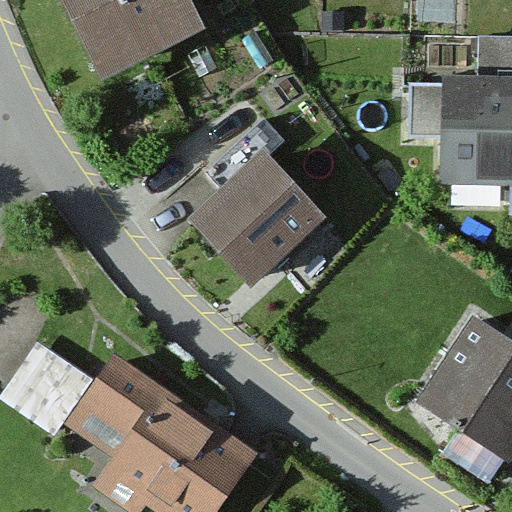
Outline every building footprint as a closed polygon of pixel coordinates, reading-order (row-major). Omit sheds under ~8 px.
[(200,57),(169,0),(39,0),(98,110),(200,57)] [(440,202),(511,203),(511,99),(443,98),(440,202)] [(185,254),(250,319),(321,248),(256,183),(185,254)] [(511,470),(511,370),(466,341),(413,424),(505,483),(511,470)] [(109,371),(92,396),(33,355),(0,402),(0,415),(50,450),(59,438),(100,466),(80,495),(105,511),(226,511),(251,476),(209,447),(202,457),(156,426),(166,410),(109,371)]
